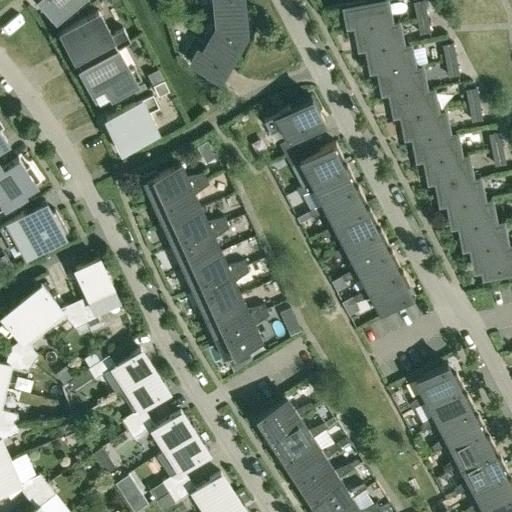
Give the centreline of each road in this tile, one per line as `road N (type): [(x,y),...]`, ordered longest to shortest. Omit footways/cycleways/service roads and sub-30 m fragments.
road 1 (residential): [(281,0),(446,315),(469,314),(511,393)]
road 2 (residential): [(271,511),(160,333),(111,231)]
road 3 (residential): [(111,231),(49,123),(0,60)]
road 4 (residential): [(0,294),(16,277),(111,231)]
